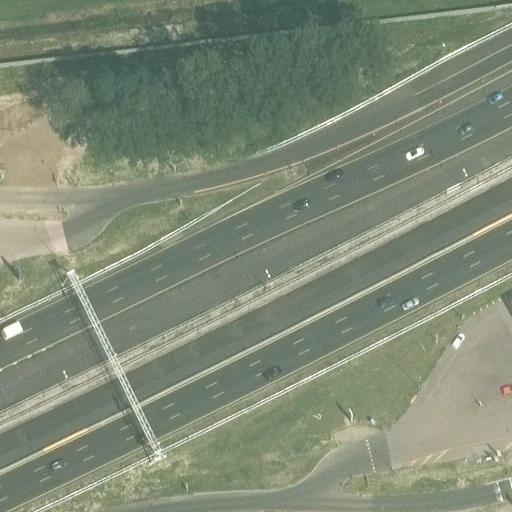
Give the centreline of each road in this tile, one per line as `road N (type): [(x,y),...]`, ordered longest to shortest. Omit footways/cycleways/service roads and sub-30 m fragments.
road 1 (motorway): [(0,471),(511,214)]
road 2 (motorway): [(511,119),(0,374)]
road 3 (motorway): [(511,57),(295,157),(181,187)]
